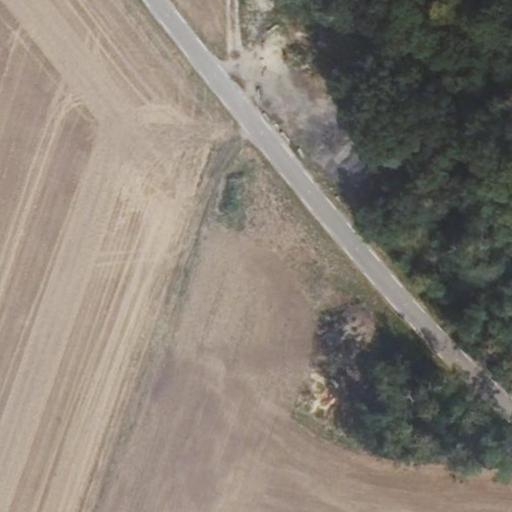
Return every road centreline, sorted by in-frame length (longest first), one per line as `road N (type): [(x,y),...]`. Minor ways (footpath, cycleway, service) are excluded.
road 1 (unclassified): [(511,401),(360,253),(152,0)]
road 2 (track): [(247,0),(254,131),(125,511)]
